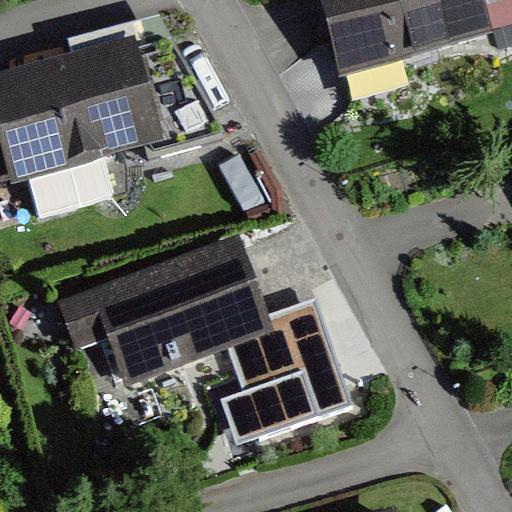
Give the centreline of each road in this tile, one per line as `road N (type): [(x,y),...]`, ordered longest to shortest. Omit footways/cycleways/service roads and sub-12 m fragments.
road 1 (residential): [(213,0),(453,422)]
road 2 (residential): [(453,422),(123,511)]
